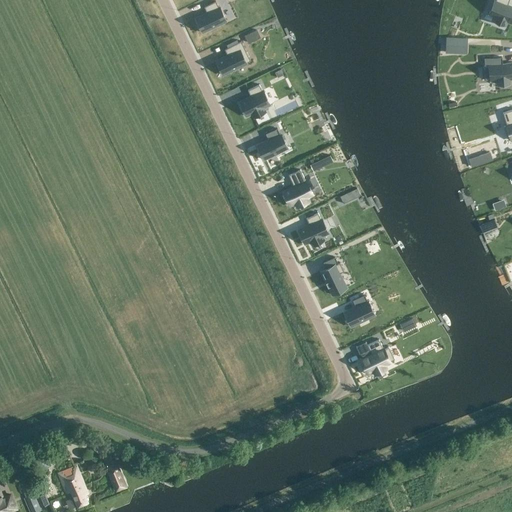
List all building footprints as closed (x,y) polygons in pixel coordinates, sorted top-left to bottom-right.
[(493,0),(488,14),(495,16),(493,21),(504,25),(506,21),(511,23),(511,5),(507,4),(508,0),(493,0)] [(207,12),(195,18),(202,32),(226,21),(219,6),(218,7),(215,1),(210,3),(204,6),(207,12)] [(227,55),(216,60),(222,74),(236,68),(245,64),(246,63),(246,62),(250,60),(241,40),(224,48),(227,55)] [(466,44),(445,43),(445,52),(466,53),(466,44)] [(484,64),(483,64),(485,79),(489,79),(490,80),(496,79),(497,84),(509,83),(509,78),(511,77),(511,62),(502,63),(501,56),(484,57),(484,64)] [(250,96),(239,101),(246,115),(252,112),(254,117),(265,111),(263,107),(269,104),(262,90),(259,84),(247,89),(250,96)] [(511,108),(502,112),(504,118),(506,125),(503,126),(508,139),(510,138),(510,139),(511,138),(511,108)] [(268,139),(256,145),(263,159),(287,148),(280,133),(280,134),(277,128),(265,133),(268,139)] [(293,185),(282,191),(289,205),(295,202),(297,206),(308,201),(306,197),(313,194),(306,179),(305,180),(300,169),(288,174),(293,185)] [(309,224),(297,229),(304,244),(310,241),(312,245),(324,240),(322,235),(328,232),(321,218),(320,218),(317,212),(306,218),(309,224)] [(326,268),(320,270),(332,294),(346,287),(339,272),(343,270),(339,261),(337,262),(334,256),(323,261),(326,268)] [(355,306),(344,311),(350,326),(374,314),(367,300),(364,294),(352,300),(355,306)] [(361,361),(359,362),(363,371),(365,370),(367,373),(373,370),(375,374),(386,369),(384,364),(390,361),(394,358),(388,346),(384,348),(383,347),(378,338),(367,344),(371,353),(360,358),(361,361)] [(116,491),(126,486),(123,478),(116,463),(115,464),(107,467),(106,468),(116,491)] [(87,503),(84,495),(88,494),(77,465),(58,473),(66,493),(71,491),(77,507),(87,503)] [(39,482),(31,486),(40,507),(48,504),(39,482)] [(31,486),(22,489),(26,497),(23,498),(29,511),(40,507),(31,486)] [(0,511),(6,511),(16,508),(10,494),(0,498),(0,497),(0,511)]
